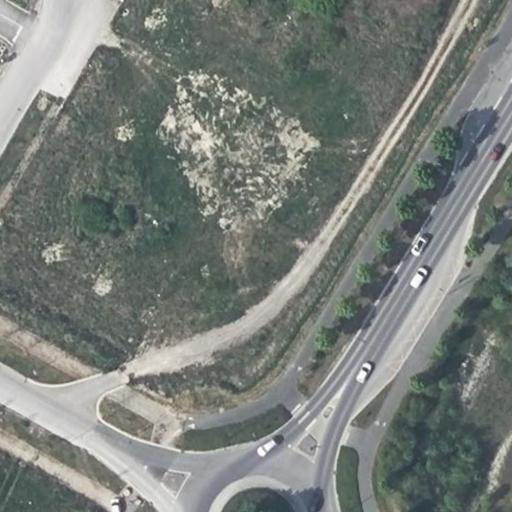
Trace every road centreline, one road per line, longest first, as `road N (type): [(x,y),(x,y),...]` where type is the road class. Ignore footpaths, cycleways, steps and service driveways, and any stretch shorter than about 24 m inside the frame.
road 1 (track): [(0,408),(30,398),(43,371),(174,356),(227,339),(269,311),(463,0)]
road 2 (tertiary): [(357,362),(511,112)]
road 3 (unclassified): [(140,465),(0,382)]
road 4 (unclassified): [(0,134),(79,0)]
road 5 (tertiary): [(357,362),(248,461)]
road 6 (tertiary): [(312,496),(357,362)]
